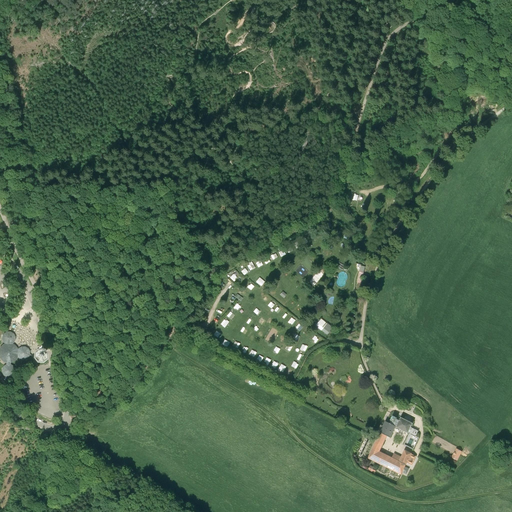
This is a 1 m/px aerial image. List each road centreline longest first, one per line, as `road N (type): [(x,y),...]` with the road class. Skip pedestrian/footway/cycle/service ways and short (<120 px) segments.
road 1 (track): [(176,325),(214,271),(322,211),(385,43),(454,0)]
road 2 (unclassified): [(0,210),(35,284),(67,414),(55,429),(0,405)]
road 3 (track): [(80,418),(124,395),(176,325)]
